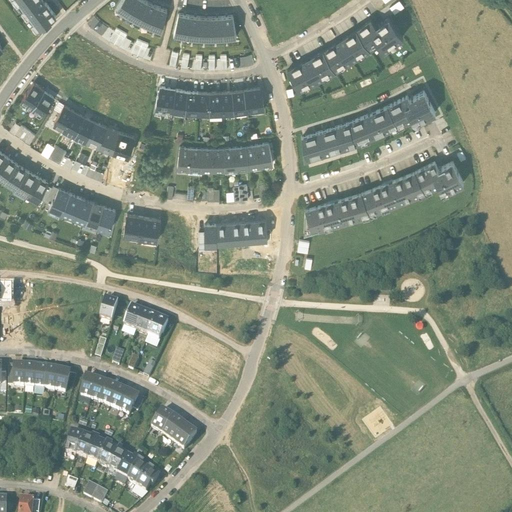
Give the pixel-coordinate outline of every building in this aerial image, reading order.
[(13,0),(36,31),(43,26),(43,27),(51,21),(56,17),(45,3),(44,3),(41,0),(13,0)] [(135,0),(120,0),(116,7),(127,14),(135,0)] [(143,0),(135,0),(127,14),(138,21),(147,2),(143,0)] [(400,0),(399,0),(391,6),(396,13),(406,6),(400,0)] [(147,2),(138,21),(149,26),(157,6),(147,2)] [(157,6),(149,26),(161,31),(167,10),(157,6)] [(189,16),(178,13),(173,34),(186,36),(189,16)] [(221,17),(223,38),(236,36),(232,15),(221,17)] [(189,16),(186,36),(198,38),(200,17),(189,16)] [(200,17),(198,38),(211,38),(211,17),(200,17)] [(211,17),(211,38),(223,38),(221,17),(211,17)] [(371,20),(355,31),(369,50),(374,47),(373,45),(377,42),(383,51),(390,46),(389,44),(394,40),(396,42),(402,37),(389,18),(376,27),(371,20)] [(355,31),(323,51),(334,72),(340,69),(338,66),(344,63),(345,66),(359,57),(357,55),(363,52),(364,54),(369,50),(355,31)] [(323,51),(287,70),(291,78),(289,78),(293,85),(295,84),(298,91),(304,88),(303,86),(308,83),(310,85),(324,78),(322,75),(328,72),(329,75),(334,72),(323,51)] [(26,93),(22,99),(26,102),(26,103),(32,108),(44,91),(39,87),(39,86),(34,83),(26,93)] [(172,110),(175,89),(160,87),(158,93),(157,93),(155,107),(164,108),(164,109),(172,110)] [(260,87),(243,90),(246,110),(264,108),(262,94),(261,94),(260,87)] [(175,89),(172,110),(185,112),(187,91),(175,89)] [(234,112),(246,110),(243,90),(232,91),(234,112)] [(44,91),(32,108),(42,114),(50,102),(51,102),(54,98),(44,91)] [(197,113),(198,92),(187,91),(185,112),(197,113)] [(222,113),(234,112),(232,91),(221,92),(222,113)] [(209,113),(209,93),(198,92),(197,113),(209,113)] [(209,113),(222,113),(221,92),(209,93),(209,113)] [(407,96),(386,106),(396,124),(402,121),(404,124),(412,120),(412,121),(418,118),(420,121),(435,113),(424,92),(409,99),(407,96)] [(63,129),(64,129),(74,111),(63,105),(54,123),(63,129)] [(396,124),(386,106),(348,123),(354,145),(360,142),(359,139),(368,136),(369,139),(392,129),(390,127),(396,124)] [(84,117),(74,111),(64,129),(63,129),(74,135),(84,117)] [(94,122),(84,117),(74,135),(85,141),(86,140),(94,122)] [(443,119),(432,121),(434,130),(445,127),(443,119)] [(106,127),(94,122),(86,140),(99,146),(106,127)] [(14,135),(20,126),(15,123),(9,131),(14,135)] [(354,145),(348,123),(338,126),(345,148),(354,145)] [(29,145),(35,135),(26,128),(21,125),(20,126),(14,135),(29,145)] [(345,148),(338,126),(328,129),(335,151),(345,148)] [(119,132),(106,127),(99,146),(112,151),(119,132)] [(335,151),(328,129),(319,132),(325,154),(335,151)] [(119,132),(112,151),(128,156),(134,137),(119,132)] [(309,135),(316,157),(325,154),(319,132),(309,135)] [(316,157),(309,135),(301,137),(303,161),(316,157)] [(48,157),(54,146),(47,142),(41,153),(48,157)] [(268,143),(257,144),(261,165),(273,163),(268,143)] [(257,144),(246,146),(249,167),(261,165),(257,144)] [(55,145),(54,146),(48,157),(59,163),(66,151),(55,145)] [(246,146),(235,147),(237,168),(249,167),(246,146)] [(190,148),(179,147),(177,167),(189,168),(190,148)] [(224,148),(225,169),(237,168),(235,147),(224,148)] [(190,148),(189,168),(201,169),(202,148),(190,148)] [(213,148),(202,148),(201,169),(213,169),(213,148)] [(224,148),(213,148),(213,169),(225,169),(224,148)] [(0,177),(5,181),(17,163),(7,156),(0,164),(0,177)] [(414,172),(423,190),(430,187),(431,189),(438,186),(440,191),(446,188),(448,191),(463,183),(452,162),(438,169),(434,162),(414,172)] [(16,188),(27,170),(17,163),(5,181),(16,188)] [(37,176),(27,170),(16,188),(27,195),(37,176)] [(423,190),(414,172),(361,193),(368,212),(375,210),(376,212),(382,210),(381,207),(388,204),(389,207),(418,196),(417,193),(423,190)] [(46,185),(48,182),(37,176),(27,195),(38,201),(40,198),(46,185)] [(264,183),(258,184),(260,198),(266,197),(264,183)] [(45,201),(52,188),(46,185),(40,198),(45,201)] [(238,186),(240,200),(248,199),(247,185),(238,185),(238,186)] [(53,200),(59,188),(53,186),(52,188),(45,201),(45,202),(50,204),(52,200),(53,200)] [(70,193),(59,188),(53,200),(52,200),(50,204),(49,207),(61,212),(70,193)] [(73,217),(81,198),(70,193),(61,212),(73,217)] [(368,212),(361,193),(305,210),(306,214),(305,214),(304,234),(311,232),(310,229),(318,227),(319,230),(324,228),(324,225),(331,223),(332,226),(362,217),(361,214),(368,212)] [(85,222),(92,202),(81,198),(73,217),(85,222)] [(104,206),(92,202),(85,222),(97,226),(104,206)] [(104,206),(97,226),(110,230),(112,223),(111,223),(115,210),(104,206)] [(132,236),(140,237),(143,217),(136,216),(136,215),(127,214),(125,227),(124,227),(123,233),(132,235),(132,236)] [(160,219),(143,217),(140,237),(157,240),(160,219)] [(253,221),(254,239),(267,238),(265,220),(253,221)] [(240,222),(242,240),(254,239),(253,221),(240,222)] [(228,223),(230,241),(242,240),(240,222),(228,223)] [(228,223),(216,224),(216,243),(230,241),(228,223)] [(216,243),(216,224),(204,224),(204,231),(204,244),(216,244),(216,243)] [(300,238),(298,250),(308,252),(310,240),(300,238)] [(105,300),(100,320),(111,324),(118,304),(105,300)] [(124,327),(136,332),(143,313),(131,308),(124,327)] [(156,318),(143,313),(136,332),(148,337),(156,318)] [(168,323),(156,318),(148,337),(159,342),(162,334),(163,334),(168,323)] [(106,341),(100,339),(95,357),(101,358),(106,341)] [(124,352),(116,349),(111,363),(119,365),(124,352)] [(138,359),(133,356),(128,368),(133,371),(138,359)] [(155,364),(150,362),(143,375),(148,378),(155,364)] [(14,387),(24,387),(26,367),(14,366),(14,387)] [(24,387),(34,388),(37,368),(26,367),(24,387)] [(48,369),(37,368),(34,388),(45,389),(48,369)] [(45,389),(55,391),(58,371),(48,369),(45,389)] [(70,373),(58,371),(55,391),(65,393),(70,373)] [(81,397),(91,400),(97,381),(86,378),(81,397)] [(107,384),(97,381),(91,400),(100,403),(107,384)] [(100,403),(110,407),(118,388),(107,384),(100,403)] [(128,393),(118,388),(110,407),(119,411),(128,393)] [(138,398),(128,393),(119,411),(129,416),(133,408),(138,398)] [(143,400),(138,398),(133,408),(138,411),(143,400)] [(151,428),(162,435),(174,417),(162,410),(151,428)] [(185,426),(174,417),(162,435),(173,443),(185,426)] [(197,434),(185,426),(173,443),(184,450),(197,434)] [(66,452),(76,454),(84,435),(71,432),(68,442),(66,443),(65,446),(67,448),(66,452)] [(91,438),(84,435),(76,454),(87,459),(96,437),(92,436),(91,438)] [(87,459),(98,463),(105,444),(98,441),(99,439),(96,437),(87,459)] [(106,442),(105,444),(98,463),(107,468),(117,450),(111,447),(112,445),(106,442)] [(118,447),(117,450),(107,468),(118,473),(127,456),(127,455),(121,452),(122,449),(118,447)] [(133,459),(127,456),(118,473),(117,474),(128,479),(138,459),(134,456),(133,459)] [(127,480),(136,486),(148,468),(142,464),(143,462),(138,459),(128,479),(127,480)] [(149,467),(148,468),(136,486),(146,492),(150,485),(153,487),(159,477),(152,472),(153,470),(149,467)] [(115,479),(117,474),(118,473),(107,468),(105,473),(115,479)] [(78,481),(68,477),(66,487),(74,490),(78,481)] [(89,483),(83,494),(102,504),(108,492),(89,483)] [(20,500),(19,511),(32,511),(33,502),(33,501),(20,500)]
